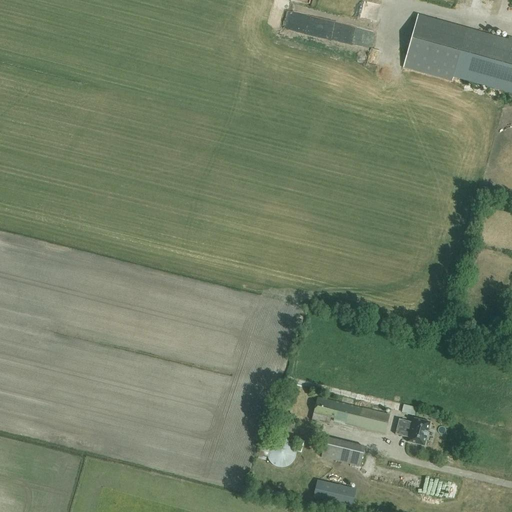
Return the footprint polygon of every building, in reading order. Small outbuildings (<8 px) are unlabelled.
[(511,42),(420,17),(405,67),(454,81),(454,78),(511,94),(511,42)] [(373,50),(382,50),(382,41),(372,41),(373,50)] [(384,434),(389,416),(318,398),(312,420),(329,425),(331,419),(334,419),(333,421),(384,434)] [(424,446),(429,424),(430,424),(430,423),(429,422),(429,423),(414,419),(413,418),(413,419),(413,420),(412,423),(398,419),(395,434),(408,438),(407,441),(407,442),(408,443),(408,442),(423,446),(424,447),(424,446)] [(366,447),(326,437),(321,458),(360,468),(366,447)] [(296,456),(296,453),(296,451),(295,448),(294,446),(293,444),(291,442),(289,440),(286,439),(284,439),(281,438),(279,439),(276,439),(274,440),(272,442),(270,444),(268,446),(267,448),(267,451),(266,453),(267,456),(267,458),(268,461),(270,463),(272,465),(274,466),(276,467),(279,468),(281,468),(284,468),(286,467),(289,466),(291,465),(293,463),(294,461),(295,458),(296,456)] [(351,507),(356,489),(318,481),(314,498),(351,507)] [(433,482),(430,491),(442,495),(444,486),(433,482)]
